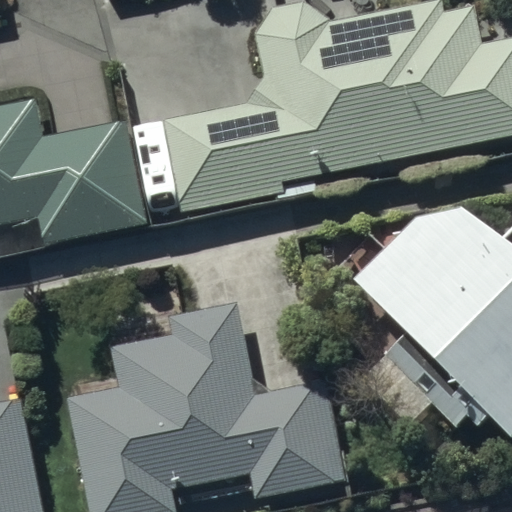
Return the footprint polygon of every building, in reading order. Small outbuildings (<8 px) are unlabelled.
[(511,33),(481,40),(474,3),(445,8),(443,0),(413,0),(329,16),(307,0),(298,0),(272,4),(257,31),(264,75),(255,85),(248,98),(163,117),(180,207),(284,188),(282,175),(511,131),(511,33)] [(147,219),(126,117),(44,132),(36,94),(0,101),(0,220),(40,212),(46,240),(147,219)] [(416,210),(356,272),(511,427),(511,241),(466,197),(416,210)] [(256,390),(238,299),(169,313),(172,329),(111,341),(119,382),(67,393),(90,511),(164,511),(178,509),(173,483),(249,468),(254,494),(349,476),(331,375),(256,390)] [(0,511),(42,511),(22,396),(0,399),(0,511)]
